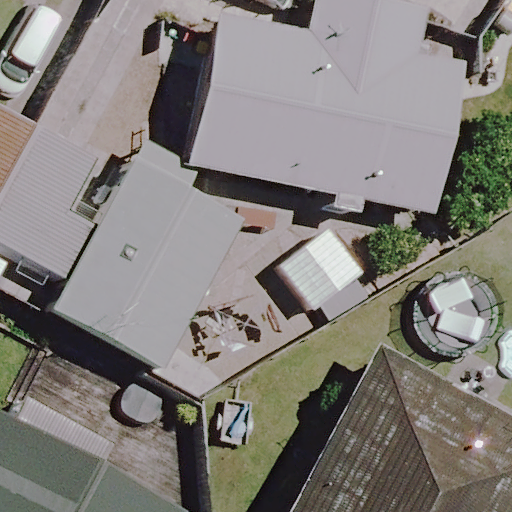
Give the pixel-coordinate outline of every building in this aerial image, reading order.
[(418,17),(330,0),(306,0),(300,41),(211,22),(206,43),(180,168),(179,172),(192,174),(326,202),(325,216),(356,222),(358,206),(427,223),(451,95),(456,72),(408,61),(416,27),(418,17)] [(0,117),(0,186),(28,133),(0,117)] [(56,148),(28,133),(0,186),(0,254),(60,288),(44,319),(155,379),(236,228),(180,197),(192,174),(179,172),(180,168),(139,146),(89,232),(64,218),(90,165),(56,148)] [(324,233),(274,271),(309,316),(358,279),(324,233)] [(511,511),(511,429),(371,354),(284,511),(511,511)] [(6,428),(0,425),(0,511),(161,511),(95,476),(106,452),(18,405),(6,428)]
